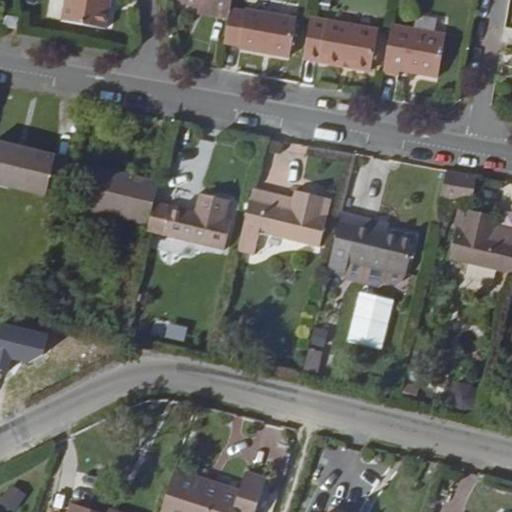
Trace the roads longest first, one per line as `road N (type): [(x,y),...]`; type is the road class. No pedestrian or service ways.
road 1 (residential): [(511,454),(182,372),(130,376),(0,444)]
road 2 (residential): [(160,96),(470,152)]
road 3 (residential): [(0,68),(160,96)]
road 4 (residential): [(497,0),(470,152)]
